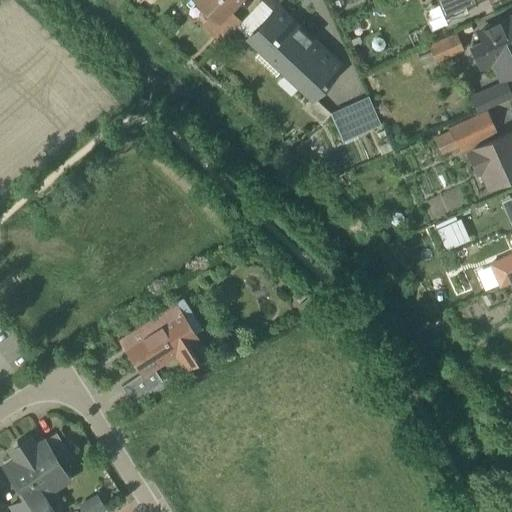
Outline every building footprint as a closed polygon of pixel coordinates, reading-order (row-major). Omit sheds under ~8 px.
[(239,0),(197,0),(220,21),(239,0)] [(437,0),(443,13),(472,0),(437,0)] [(311,38),(276,6),(248,36),(282,69),(311,38)] [(511,15),(479,30),(483,40),(492,59),(493,60),(494,59),(511,50),(511,15)] [(456,32),(429,45),(436,61),(463,48),(456,32)] [(318,48),(310,40),(311,39),(311,38),(282,69),(312,96),(341,66),(320,46),(318,48)] [(483,40),(471,45),(480,64),(492,59),(483,40)] [(511,50),(494,59),(502,77),(511,72),(511,50)] [(505,81),(472,96),(479,111),(511,96),(505,81)] [(367,97),(332,113),(344,140),(379,124),(367,97)] [(487,111),(467,120),(476,139),(496,130),(487,111)] [(467,120),(449,128),(460,150),(471,145),(469,142),(476,139),(467,120)] [(510,131),(475,147),(476,149),(469,152),(477,170),(481,168),(489,186),(511,175),(511,133),(511,134),(510,131)] [(511,252),(490,262),(500,285),(511,279),(511,252)] [(464,269),(455,273),(461,287),(470,283),(464,269)] [(183,298),(119,339),(141,374),(153,366),(155,369),(176,355),(185,370),(209,354),(195,332),(186,318),(192,313),(193,313),(183,298)] [(195,332),(202,328),(192,313),(186,318),(195,332)] [(141,374),(122,386),(133,403),(181,372),(180,369),(162,380),(155,369),(153,366),(141,374)] [(70,453),(57,432),(44,440),(44,441),(45,441),(57,460),(64,456),(70,453)] [(44,441),(33,448),(29,441),(14,451),(18,458),(5,466),(24,498),(28,504),(30,503),(35,511),(53,511),(43,495),(69,479),(57,460),(45,441),(44,441)] [(70,453),(64,456),(67,461),(73,458),(70,453)] [(94,511),(103,507),(97,496),(82,505),(85,511),(94,511)] [(24,498),(9,507),(12,511),(35,511),(30,503),(28,504),(24,498)]
